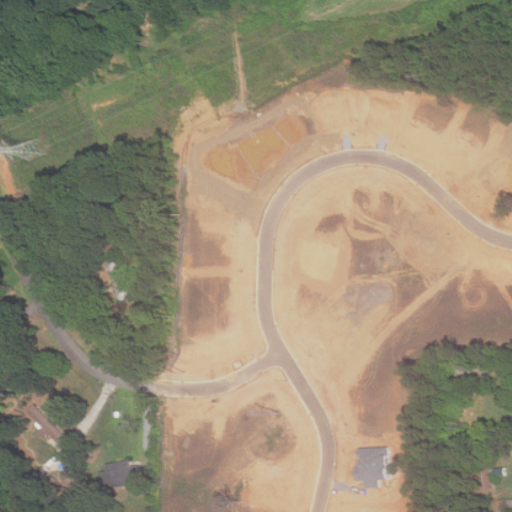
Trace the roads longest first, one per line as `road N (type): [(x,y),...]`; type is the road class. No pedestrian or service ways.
road 1 (residential): [(511,239),(480,226),(403,160),(376,153),(315,163),(278,200),(266,293),(281,348),(327,431),(331,476),(321,511)]
road 2 (residential): [(0,215),(78,355),(113,377),(160,386)]
road 3 (residential): [(284,353),(216,386),(160,386)]
